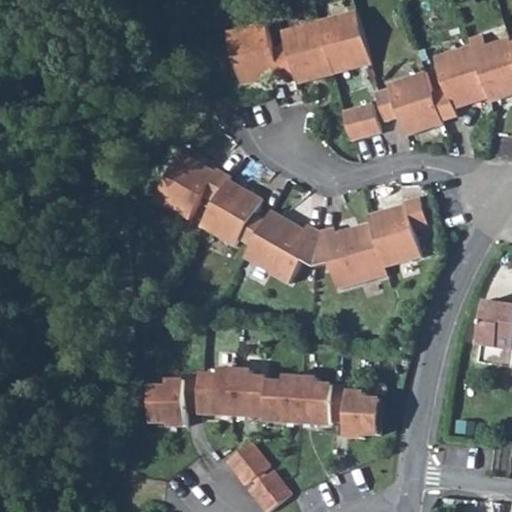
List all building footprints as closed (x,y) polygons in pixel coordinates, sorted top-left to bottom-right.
[(336,75),(374,64),(359,12),(322,22),(336,75)] [(322,22),(285,32),(288,46),(297,75),(299,85),(336,75),(322,22)] [(282,79),(297,75),(288,46),(275,50),(268,23),(230,33),(245,86),(281,76),(282,79)] [(493,103),(511,96),(511,39),(488,47),(485,36),(472,40),(474,46),(491,98),(493,103)] [(448,89),(435,94),(444,122),(459,117),(456,110),(491,98),(474,46),(437,59),(448,89)] [(435,94),(427,73),(391,85),(392,90),(379,94),(388,123),(402,118),(408,137),(445,125),(444,122),(435,94)] [(383,134),(375,105),(346,113),(354,142),(383,134)] [(206,196),(218,204),(231,180),(233,178),(219,170),(217,172),(186,154),(158,201),(191,221),(206,196)] [(242,240),(254,247),(269,222),(257,214),(265,200),(231,180),(218,204),(204,228),(238,247),(242,240)] [(372,216),(374,223),(387,268),(424,258),(416,231),(431,227),(423,198),(407,202),(408,205),(372,216)] [(275,211),(269,222),(254,247),(248,259),(292,285),(306,261),(318,268),(323,232),(308,231),(275,211)] [(338,234),(323,232),(318,268),(333,264),(340,290),(390,276),(387,268),(374,223),(338,234)] [(481,345),(483,345),(511,349),(511,305),(487,302),(481,345)] [(511,365),(511,349),(483,345),(481,361),(511,366),(511,365)] [(222,376),(206,375),(204,405),(204,411),(220,412),(220,416),(237,417),(239,371),(222,370),(222,376)] [(239,371),(237,417),(253,417),(253,413),(270,414),(271,382),(272,379),(255,378),(256,372),(239,371)] [(189,406),(204,405),(206,375),(187,376),(187,381),(171,382),(171,388),(155,388),(156,424),(172,423),(172,427),(190,427),(189,406)] [(288,383),(271,382),(270,414),(270,418),(286,419),(285,423),(302,424),(305,378),(288,377),(288,383)] [(305,378),(302,424),(318,425),(319,421),(335,420),(337,386),(321,385),(321,379),(305,378)] [(351,387),(337,386),(335,420),(350,420),(349,438),(366,439),(366,435),(382,436),(385,400),(368,399),(368,393),(351,392),(351,387)] [(254,443),(230,462),(248,486),(272,467),(254,443)] [(276,472),(252,490),(268,511),(272,511),(294,495),(276,472)]
